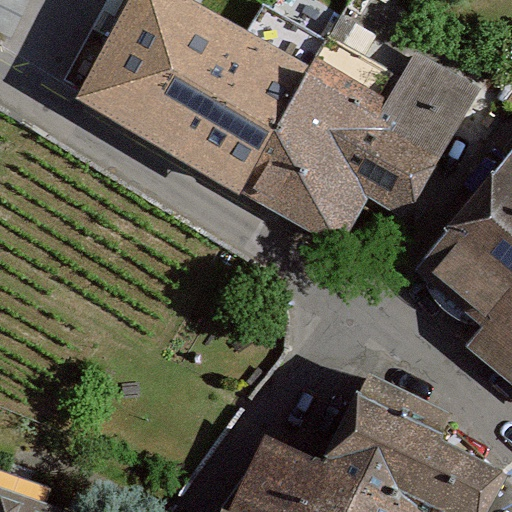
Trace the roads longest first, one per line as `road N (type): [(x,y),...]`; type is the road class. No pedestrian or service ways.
road 1 (residential): [(358,315),(188,182),(0,76)]
road 2 (residential): [(358,315),(208,511)]
road 3 (residential): [(511,440),(488,407),(358,315)]
road 4 (unknown): [(70,118),(109,0)]
